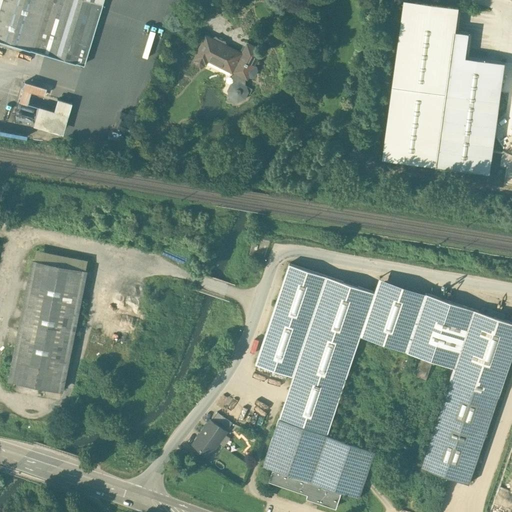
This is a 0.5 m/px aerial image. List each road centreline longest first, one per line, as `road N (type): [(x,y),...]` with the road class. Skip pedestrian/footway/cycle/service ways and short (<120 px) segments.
road 1 (unclassified): [(511,287),(286,250),(276,256),(229,369),(135,495)]
road 2 (unknown): [(0,393),(51,404),(66,395),(105,257)]
road 3 (secondary): [(135,495),(0,447)]
